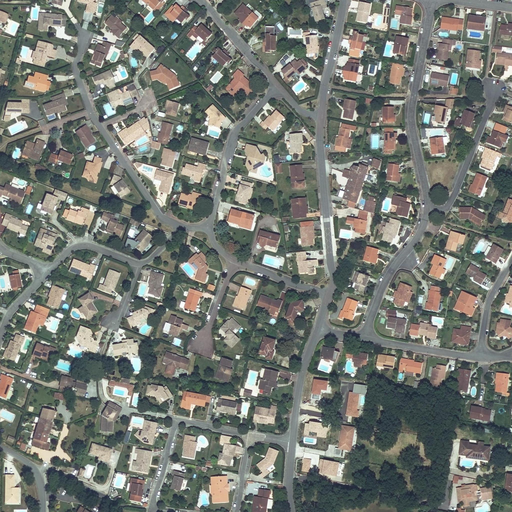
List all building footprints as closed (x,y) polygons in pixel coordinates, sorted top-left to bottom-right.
[(87,3),(85,11),(90,12),(93,2),(93,0),(80,0),(80,2),(85,3),(86,1),(88,1),(87,3)] [(325,9),(327,8),(324,0),(321,0),(310,4),(316,22),(325,19),(323,14),(322,12),(323,9),(325,9)] [(367,23),(371,5),(360,2),(358,11),(361,11),(358,21),(367,23)] [(260,18),(243,3),(236,12),(240,16),(242,18),(241,19),(240,19),(246,25),(247,24),(248,23),(250,25),(251,26),(260,18)] [(172,12),(168,17),(173,22),(177,18),(182,22),(186,17),(188,19),(191,16),(186,12),(188,11),(182,6),(180,8),(176,4),(173,7),(172,5),(169,9),(172,12)] [(409,16),(411,7),(404,6),(403,6),(397,5),(395,13),(402,14),(400,23),(409,25),(410,20),(411,21),(412,17),(409,16)] [(0,21),(4,23),(6,20),(8,14),(0,10),(0,21)] [(46,22),(60,23),(61,15),(40,13),(39,30),(46,30),(46,25),(46,22)] [(115,18),(112,15),(106,22),(114,30),(116,32),(114,33),(119,38),(127,29),(122,24),(115,18)] [(484,29),(485,17),(469,15),(467,27),(484,29)] [(462,30),(463,20),(458,19),(458,20),(451,19),(451,18),(442,17),(441,28),(457,31),(457,29),(462,30)] [(500,25),(499,33),(511,34),(511,22),(509,22),(508,23),(508,26),(500,25)] [(205,27),(202,23),(198,27),(195,24),(189,32),(192,35),(193,33),(195,30),(199,34),(205,39),(206,40),(208,42),(210,40),(208,38),(213,33),(208,29),(207,31),(204,28),(205,27)] [(277,51),(277,35),(275,35),(275,27),(267,26),(267,39),(264,39),(264,47),(266,47),(266,53),(271,53),(271,51),(277,51)] [(360,49),(361,50),(364,35),(358,34),(358,32),(354,31),(353,37),(350,36),(348,44),(351,44),(349,55),(359,57),(360,49)] [(319,53),(318,39),(317,39),(316,35),(309,35),(304,35),(305,41),(307,41),(307,47),(308,53),(319,53)] [(406,46),(408,38),(395,35),(392,53),(401,54),(403,45),(406,46)] [(148,56),(154,49),(139,36),(131,45),(138,51),(140,49),(139,48),(140,47),(142,48),(141,50),(148,56)] [(456,40),(442,38),(441,43),(439,43),(438,51),(437,59),(446,60),(448,49),(449,44),(451,44),(455,45),(456,40)] [(56,58),(58,51),(52,49),(53,46),(51,45),(49,44),(48,45),(44,43),(45,42),(39,41),(35,52),(34,51),(31,58),(34,59),(33,62),(40,64),(40,61),(45,63),(46,59),(45,59),(46,55),(47,56),(56,58)] [(110,49),(111,43),(104,41),(103,46),(98,45),(96,52),(98,52),(97,56),(95,56),(93,64),(103,67),(106,57),(108,49),(110,49)] [(511,53),(501,52),(502,47),(492,45),(492,51),(497,52),(495,60),(496,60),(496,63),(504,64),(508,65),(511,65),(511,53)] [(217,51),(212,55),(223,66),(228,61),(229,62),(232,59),(228,55),(230,53),(225,48),(223,50),(218,46),(215,49),(217,51)] [(478,60),(479,50),(467,48),(465,65),(467,66),(477,67),(478,60)] [(295,59),(281,71),(284,75),(283,75),(285,78),(283,79),(287,84),(290,81),(287,79),(295,71),(298,74),(306,67),(305,66),(308,64),(303,58),(300,60),(297,62),(295,59)] [(343,70),(357,73),(359,64),(358,64),(359,60),(349,58),(349,62),(348,62),(347,64),(347,66),(345,66),(344,66),(343,70)] [(402,67),(403,63),(393,61),(389,82),(399,84),(401,75),(402,67)] [(158,72),(152,72),(153,80),(160,80),(163,81),(164,80),(168,82),(171,89),(180,85),(175,75),(172,75),(170,70),(164,65),(158,72)] [(229,85),(225,89),(231,95),(235,90),(237,93),(240,90),(247,97),(254,90),(251,88),(253,86),(247,80),(244,84),(240,80),(243,76),(244,75),(238,69),(232,75),(235,78),(232,82),(234,84),(231,87),(229,85)] [(115,81),(111,70),(93,78),(95,83),(99,81),(99,82),(103,81),(105,80),(106,82),(107,84),(108,84),(109,86),(115,84),(114,81),(115,81)] [(357,73),(343,70),(343,74),(344,74),(345,74),(345,77),(344,80),(356,82),(357,73)] [(448,76),(430,72),(428,83),(437,85),(446,86),(448,76)] [(48,77),(35,73),(34,78),(29,77),(27,82),(26,81),(25,87),(34,89),(34,88),(34,86),(36,87),(36,88),(45,91),(46,89),(46,86),(47,82),(48,77)] [(118,89),(108,93),(110,98),(112,97),(116,106),(123,103),(124,105),(132,102),(134,101),(132,97),(139,94),(135,84),(127,87),(129,91),(122,93),(120,93),(118,89)] [(449,90),(449,94),(458,94),(458,88),(455,88),(455,86),(451,86),(450,90),(449,90)] [(64,94),(66,98),(73,95),(71,88),(63,91),(64,94)] [(113,107),(116,106),(112,97),(110,98),(108,93),(107,93),(113,107)] [(54,102),(45,105),(48,115),(57,111),(57,110),(60,109),(61,111),(66,109),(63,99),(66,98),(64,94),(52,98),(54,102)] [(16,112),(29,112),(29,103),(29,99),(22,99),(22,103),(9,102),(5,114),(11,116),(13,112),(14,111),(16,111),(16,112)] [(351,121),(355,102),(345,99),(342,108),(345,109),(342,119),(351,121)] [(166,114),(167,114),(176,117),(180,104),(171,101),(168,100),(165,109),(167,109),(166,114)] [(443,124),(447,107),(451,108),(453,100),(447,100),(445,107),(434,105),(432,113),(436,114),(434,121),(443,124)] [(504,112),(502,120),(509,123),(511,115),(511,107),(503,104),(500,111),(501,111),(504,112)] [(224,118),(212,105),(205,111),(211,117),(213,120),(211,125),(219,127),(221,122),(219,122),(219,120),(222,121),(224,118)] [(392,114),(393,107),(382,106),(382,121),(392,121),(392,114)] [(272,131),(284,118),(276,110),(271,116),(264,123),(267,126),(272,131)] [(469,128),(475,114),(464,110),(462,117),(458,115),(454,126),(462,129),(463,126),(469,128)] [(262,121),(259,124),(264,129),(267,126),(264,123),(271,116),(269,114),(263,121),(262,121)] [(122,130),(118,133),(126,144),(134,138),(137,136),(136,136),(145,130),(150,126),(148,118),(146,119),(145,117),(128,129),(124,132),(122,130)] [(169,141),(174,124),(163,121),(162,125),(163,126),(161,133),(160,138),(162,139),(167,140),(169,141)] [(338,142),(338,145),(335,145),(334,150),(345,152),(346,147),(350,148),(352,139),(349,138),(350,130),(355,131),(356,126),(342,123),(339,135),(341,136),(341,138),(339,137),(337,137),(336,141),(338,142)] [(503,134),(506,127),(496,123),(493,130),(503,134)] [(87,129),(85,126),(75,133),(85,147),(94,141),(89,135),(86,131),(87,129)] [(147,133),(145,130),(136,136),(137,136),(134,138),(136,140),(147,133)] [(500,140),(501,139),(505,141),(508,136),(503,134),(493,130),(490,137),(489,136),(487,137),(485,142),(501,148),(504,142),(500,140)] [(303,141),(302,132),(290,132),(291,146),(291,152),(301,151),(301,144),(300,141),(303,141)] [(397,137),(397,133),(393,133),(385,132),(384,132),(383,148),(383,152),(390,152),(390,148),(391,148),(393,148),(393,140),(396,140),(396,137),(397,137)] [(443,152),(441,136),(429,138),(429,141),(432,141),(432,146),(430,147),(431,154),(443,152)] [(209,141),(192,137),(189,149),(196,151),(198,151),(206,153),(209,141)] [(44,142),(37,139),(35,144),(27,141),(23,152),(30,155),(29,156),(38,160),(44,142)] [(161,142),(153,140),(152,147),(159,149),(161,142)] [(257,146),(246,143),(244,151),(246,151),(247,146),(258,149),(257,146)] [(248,156),(246,165),(251,166),(253,169),(257,167),(257,164),(264,160),(265,156),(263,153),(261,154),(258,149),(247,146),(246,151),(248,156)] [(172,167),(176,151),(164,147),(163,152),(165,152),(163,158),(162,164),(172,167)] [(500,157),(501,154),(486,148),(484,152),(487,153),(484,159),(482,166),(491,170),(497,156),(500,157)] [(56,161),(69,165),(72,155),(66,153),(66,155),(64,154),(64,152),(58,150),(56,155),(50,153),(47,161),(55,164),(56,161)] [(379,161),(373,159),(370,165),(376,168),(379,161)] [(97,167),(100,162),(94,161),(92,165),(87,163),(82,177),(86,178),(88,182),(95,178),(96,175),(96,171),(97,167)] [(95,178),(88,182),(94,184),(102,163),(100,162),(97,167),(96,171),(96,175),(95,178)] [(186,167),(183,167),(182,173),(191,175),(192,174),(194,174),(194,176),(195,177),(200,178),(203,168),(204,169),(206,164),(200,162),(198,167),(187,163),(186,167)] [(399,172),(401,164),(391,162),(387,178),(397,181),(399,172)] [(354,165),(353,168),(352,171),(349,171),(344,169),(342,176),(349,179),(343,198),(349,200),(347,206),(354,208),(366,172),(365,172),(365,169),(359,167),(354,165)] [(302,174),(301,166),(290,166),(291,182),(296,182),(296,188),(304,188),(303,182),(301,182),(300,174),(302,174)] [(174,175),(158,170),(155,179),(162,181),(159,190),(169,193),(174,175)] [(480,194),(487,177),(477,173),(473,184),(471,183),(469,190),(480,194)] [(121,176),(114,174),(111,181),(115,182),(123,195),(130,190),(127,185),(126,186),(124,184),(125,183),(121,176)] [(251,187),(252,183),(242,180),(239,189),(241,189),(240,192),(238,191),(236,199),(246,202),(248,198),(246,197),(249,186),(251,187)] [(18,203),(22,191),(8,187),(7,190),(3,188),(0,187),(0,194),(8,197),(11,198),(11,201),(18,203)] [(55,189),(52,195),(64,199),(67,193),(55,189)] [(188,194),(181,192),(178,202),(187,204),(187,203),(196,205),(197,198),(200,198),(201,193),(192,191),(191,193),(191,194),(188,194)] [(53,204),(55,197),(44,194),(38,210),(49,214),(51,210),(49,209),(51,203),(53,204)] [(406,199),(393,195),(390,204),(398,206),(395,213),(406,217),(409,206),(405,204),(405,202),(406,199)] [(306,206),(305,198),(292,199),(294,218),(307,217),(306,213),(306,212),(305,212),(304,207),(306,206)] [(511,200),(508,199),(506,202),(508,204),(507,206),(505,206),(502,212),(498,211),(496,216),(501,219),(502,222),(507,224),(510,222),(511,223),(511,200)] [(368,212),(371,212),(374,202),(367,200),(364,211),(368,212)] [(83,217),(84,213),(85,213),(87,209),(80,206),(79,210),(77,209),(76,211),(69,208),(68,209),(64,207),(62,214),(65,215),(65,217),(73,220),(74,218),(74,217),(81,220),(83,217)] [(472,208),(460,207),(459,218),(469,219),(470,217),(475,219),(474,220),(481,224),(486,215),(472,208)] [(254,215),(231,208),(228,219),(239,223),(240,221),(248,224),(249,219),(253,220),(254,215)] [(359,210),(357,219),(358,219),(359,214),(365,215),(364,220),(366,220),(368,212),(364,211),(359,210)] [(105,213),(101,212),(98,218),(103,220),(106,222),(104,228),(113,231),(112,233),(118,235),(121,225),(114,223),(115,221),(111,219),(112,215),(105,213)] [(8,218),(9,215),(4,214),(0,223),(5,226),(17,231),(17,233),(23,235),(26,227),(20,225),(20,222),(8,218)] [(365,215),(359,214),(358,219),(357,219),(347,217),(346,222),(352,223),(351,226),(356,227),(365,229),(366,220),(364,220),(365,215)] [(470,221),(480,226),(481,224),(474,220),(475,219),(470,217),(469,219),(471,220),(470,221)] [(141,222),(131,218),(129,224),(139,228),(141,222)] [(385,231),(382,240),(391,243),(394,235),(395,235),(395,234),(396,234),(400,221),(391,218),(390,223),(387,232),(385,231)] [(239,223),(239,226),(250,229),(253,220),(249,219),(248,224),(240,221),(239,223)] [(387,232),(390,223),(387,222),(385,227),(383,227),(381,231),(385,231),(387,232)] [(313,226),(300,227),(301,246),(312,245),(312,239),(311,231),(314,231),(313,226)] [(54,240),(55,237),(57,238),(58,234),(50,232),(49,235),(46,234),(47,231),(41,228),(35,244),(40,246),(40,243),(45,245),(44,247),(43,251),(51,254),(55,244),(54,244),(53,243),(54,240)] [(146,244),(152,237),(144,230),(134,240),(137,243),(134,246),(141,252),(143,250),(142,248),(146,244)] [(266,244),(276,247),(279,236),(261,231),(257,241),(260,242),(260,245),(262,247),(265,247),(266,244)] [(449,237),(446,248),(456,250),(458,243),(463,244),(465,235),(453,232),(452,238),(449,237)] [(503,249),(494,244),(485,258),(494,263),(503,249)] [(377,249),(366,246),(362,260),(373,263),(377,249)] [(205,262),(208,259),(201,251),(198,254),(196,252),(189,258),(193,262),(199,268),(207,271),(207,269),(204,265),(206,263),(205,262)] [(442,268),(446,259),(435,255),(431,263),(432,264),(428,273),(438,277),(440,273),(442,268)] [(312,265),(316,265),(316,259),(306,260),(306,256),(298,256),(299,261),(301,261),(302,273),(308,273),(309,274),(314,274),(314,268),(312,268),(311,268),(310,265),(312,265)] [(82,261),(73,258),(68,269),(83,275),(85,272),(89,273),(93,263),(88,262),(88,264),(84,263),(84,265),(81,263),(82,261)] [(478,269),(469,264),(464,274),(473,279),(472,280),(480,285),(485,275),(477,271),(478,269)] [(207,271),(199,268),(195,279),(205,283),(208,274),(206,273),(207,271)] [(98,288),(110,292),(111,288),(115,280),(116,280),(119,272),(109,269),(103,285),(100,283),(98,288)] [(162,274),(151,271),(148,283),(149,283),(150,283),(149,286),(148,292),(159,295),(162,286),(159,286),(162,274)] [(361,273),(358,273),(356,283),(354,289),(362,291),(363,286),(366,275),(364,274),(361,273)] [(18,288),(21,287),(19,274),(13,275),(9,276),(11,289),(13,289),(18,288)] [(410,292),(412,287),(400,282),(396,291),(394,296),(396,297),(394,302),(402,305),(404,300),(406,301),(410,292)] [(505,295),(503,303),(508,304),(511,305),(511,282),(511,286),(508,285),(505,295)] [(57,308),(65,289),(53,285),(51,290),(53,291),(51,297),(48,305),(57,308)] [(438,312),(440,297),(442,297),(442,292),(439,292),(440,287),(431,285),(430,290),(428,290),(427,294),(429,294),(427,302),(426,302),(425,309),(438,312)] [(202,292),(190,287),(188,293),(199,298),(200,296),(201,297),(202,292)] [(244,309),(251,290),(242,287),(241,287),(238,297),(236,296),(235,298),(233,305),(244,309)] [(468,306),(472,296),(460,290),(454,302),(459,304),(457,309),(465,313),(467,309),(470,311),(472,308),(470,307),(468,306)] [(93,299),(88,293),(79,300),(84,306),(83,307),(85,310),(83,312),(87,317),(91,313),(92,314),(97,310),(94,306),(92,307),(89,302),(90,301),(93,299)] [(196,306),(199,298),(188,293),(183,306),(192,310),(194,305),(196,306)] [(271,299),(260,295),(257,303),(263,305),(269,308),(268,310),(268,311),(274,313),(276,308),(278,309),(281,300),(276,298),(275,300),(275,302),(271,301),(271,299)] [(355,311),(358,302),(347,298),(343,310),(344,311),(343,315),(352,319),(353,315),(352,314),(353,310),(355,311)] [(296,312),(304,310),(302,300),(290,301),(285,316),(289,318),(293,319),(295,322),(297,320),(299,315),(295,314),(296,312)] [(43,320),(47,309),(37,305),(35,312),(32,311),(25,327),(36,332),(39,324),(41,319),(43,320)] [(141,320),(148,317),(151,318),(154,310),(144,306),(143,309),(140,311),(136,312),(133,314),(134,316),(128,318),(132,327),(137,325),(136,323),(141,321),(141,320)] [(43,325),(50,310),(47,309),(43,320),(41,319),(39,324),(43,325)] [(388,316),(386,326),(394,327),(400,328),(399,331),(403,332),(406,319),(395,317),(396,311),(389,310),(387,309),(386,316),(388,316)] [(174,332),(173,335),(176,336),(180,327),(181,323),(182,321),(175,318),(175,317),(169,315),(166,323),(170,325),(168,330),(174,332)] [(228,335),(224,339),(231,346),(239,339),(232,332),(236,328),(237,329),(240,326),(232,318),(229,320),(228,319),(220,327),(228,335)] [(509,326),(510,320),(501,318),(500,323),(497,322),(496,331),(498,334),(500,333),(501,334),(505,335),(507,335),(509,337),(511,334),(511,328),(510,327),(509,326)] [(418,325),(409,323),(407,333),(416,335),(416,334),(417,332),(426,334),(426,335),(426,336),(434,337),(436,328),(427,326),(427,324),(418,322),(418,325)] [(89,329),(80,326),(76,337),(79,345),(83,344),(87,345),(85,347),(89,349),(88,350),(94,352),(97,345),(94,340),(93,340),(92,339),(89,338),(89,336),(91,335),(92,335),(89,329)] [(454,328),(451,341),(460,343),(460,339),(468,341),(470,328),(461,326),(460,330),(454,328)] [(9,350),(6,357),(14,360),(20,344),(21,345),(24,337),(16,334),(13,341),(11,340),(7,349),(9,350)] [(272,348),(275,340),(264,336),(258,352),(265,355),(269,356),(272,348)] [(122,343),(113,344),(114,356),(122,355),(122,352),(127,351),(127,354),(133,353),(133,350),(138,349),(137,343),(134,343),(133,339),(129,339),(122,340),(122,343)] [(45,345),(36,342),(32,354),(40,357),(41,355),(48,357),(49,354),(53,355),(56,347),(45,343),(45,345)] [(336,363),(339,355),(334,352),(334,350),(334,347),(323,347),(321,356),(322,357),(322,359),(331,360),(336,363)] [(272,360),(276,350),(272,348),(269,356),(265,355),(264,357),(272,360)] [(184,369),(187,360),(176,356),(176,357),(172,356),(173,354),(165,352),(161,362),(166,364),(163,372),(171,375),(174,367),(176,368),(177,367),(184,369)] [(367,365),(369,355),(361,353),(360,356),(355,355),(352,354),(347,353),(346,357),(354,359),(353,362),(355,362),(355,366),(363,367),(363,364),(367,365)] [(231,360),(222,356),(214,376),(222,378),(223,375),(227,377),(229,373),(230,373),(232,368),(229,367),(231,360)] [(386,358),(378,357),(376,365),(393,368),(396,357),(387,356),(386,358)] [(420,373),(422,363),(414,361),(404,360),(404,358),(400,358),(399,365),(403,366),(406,367),(405,374),(413,375),(414,371),(420,373)] [(434,368),(431,384),(441,386),(442,377),(444,370),(446,370),(446,366),(438,365),(437,368),(434,368)] [(276,375),(277,371),(267,367),(264,377),(262,377),(259,387),(263,388),(266,389),(266,393),(268,394),(270,385),(272,386),(273,381),(275,382),(276,375)] [(504,395),(507,374),(494,372),(494,377),(495,377),(494,385),(493,393),(504,395)] [(0,378),(0,395),(5,397),(13,377),(1,373),(0,373),(0,378)] [(62,386),(60,390),(69,392),(70,390),(73,380),(74,377),(63,375),(60,386),(62,386)] [(458,376),(455,391),(467,393),(469,378),(458,376)] [(77,380),(73,380),(70,390),(74,391),(73,394),(82,396),(83,394),(84,390),(86,390),(86,388),(85,388),(86,384),(87,380),(78,378),(77,380)] [(121,383),(110,380),(109,385),(114,386),(114,385),(127,388),(129,391),(128,395),(132,396),(134,385),(129,384),(121,383)] [(328,381),(314,380),(312,393),(320,394),(321,390),(327,390),(328,381)] [(146,394),(156,397),(158,400),(161,398),(163,398),(164,400),(169,398),(169,399),(173,397),(167,386),(164,388),(163,387),(152,384),(151,386),(149,385),(146,394)] [(353,392),(349,392),(346,415),(358,417),(359,411),(357,411),(360,393),(366,394),(367,386),(354,384),(353,392)] [(208,394),(188,390),(187,398),(183,397),(182,403),(190,404),(191,401),(191,400),(194,400),(197,400),(197,402),(206,404),(207,399),(208,394)] [(219,402),(217,410),(229,412),(228,413),(235,414),(238,402),(223,399),(222,403),(219,402)] [(122,408),(110,401),(102,415),(101,431),(112,432),(112,421),(111,420),(115,412),(118,414),(122,408)] [(256,405),(253,420),(259,421),(259,418),(269,420),(269,421),(274,422),(277,409),(256,405)] [(52,410),(42,407),(31,446),(45,450),(47,443),(43,442),(52,410)] [(481,409),(468,407),(466,418),(486,422),(488,412),(481,411),(481,409)] [(156,421),(144,418),(142,428),(137,435),(143,439),(147,440),(151,433),(149,433),(150,430),(154,431),(156,421)] [(323,423),(309,422),(309,424),(305,423),(304,434),(309,435),(309,431),(317,432),(317,436),(326,438),(327,426),(323,425),(323,423)] [(350,451),(353,428),(341,426),(337,449),(334,448),(333,456),(339,457),(340,449),(342,450),(342,448),(344,448),(344,450),(350,451)] [(195,435),(185,433),(184,438),(186,439),(185,446),(183,455),(193,457),(197,440),(194,440),(195,435)] [(220,442),(224,442),(223,451),(221,451),(220,456),(222,456),(221,463),(229,465),(231,456),(229,456),(230,453),(232,454),(233,454),(235,445),(228,443),(228,441),(230,442),(231,436),(221,434),(220,442)] [(112,449),(92,443),(89,454),(99,457),(101,457),(100,460),(108,463),(112,449)] [(479,444),(468,443),(466,457),(479,459),(479,461),(486,462),(489,446),(485,445),(479,444)] [(150,449),(133,446),(132,451),(135,451),(133,460),(132,467),(143,469),(145,460),(147,460),(150,449)] [(266,469),(273,465),(279,451),(269,447),(266,457),(268,458),(267,460),(265,459),(258,463),(262,472),(260,473),(257,475),(259,479),(269,474),(266,469)] [(311,460),(304,458),(302,471),(309,472),(311,460)] [(339,463),(320,459),(318,473),(336,477),(339,463)] [(174,475),(169,488),(179,491),(180,489),(183,480),(184,478),(182,477),(183,472),(173,469),(171,474),(174,475)] [(511,474),(506,474),(503,491),(511,492),(511,474)] [(220,475),(210,475),(210,484),(212,484),(213,494),(211,494),(211,501),(226,500),(226,490),(224,491),(223,484),(225,484),(225,475),(220,475)] [(14,477),(6,477),(6,501),(11,501),(11,502),(18,502),(19,489),(16,489),(12,489),(12,487),(14,487),(14,477)] [(144,480),(131,478),(130,484),(133,484),(132,491),(130,500),(141,502),(142,490),(141,490),(142,485),(143,485),(144,480)] [(462,489),(456,491),(459,504),(463,503),(464,507),(469,506),(468,502),(477,500),(476,495),(479,494),(481,494),(482,497),(492,495),(490,486),(480,488),(481,491),(479,491),(477,491),(475,492),(473,485),(465,486),(465,488),(466,491),(462,492),(462,489)] [(271,491),(258,488),(257,496),(255,496),(254,501),(255,502),(255,505),(254,505),(252,511),(265,511),(268,498),(269,498),(271,491)]
